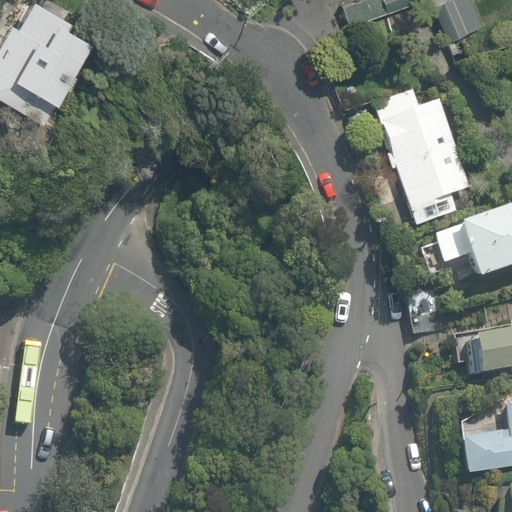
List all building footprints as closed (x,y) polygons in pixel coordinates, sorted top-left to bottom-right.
[(466,0),(444,0),(432,6),(449,43),(480,29),(466,0)] [(81,61),(7,22),(0,36),(0,129),(35,148),(81,61)] [(407,89),(365,103),(404,206),(460,186),(430,100),(413,103),(407,89)] [(511,197),(448,218),(466,276),(511,261),(511,197)] [(511,322),(477,329),(486,377),(511,372),(511,322)] [(501,426),(453,432),(458,468),(511,460),(511,396),(497,399),(501,426)] [(511,478),(503,480),(507,511),(511,510),(511,478)]
